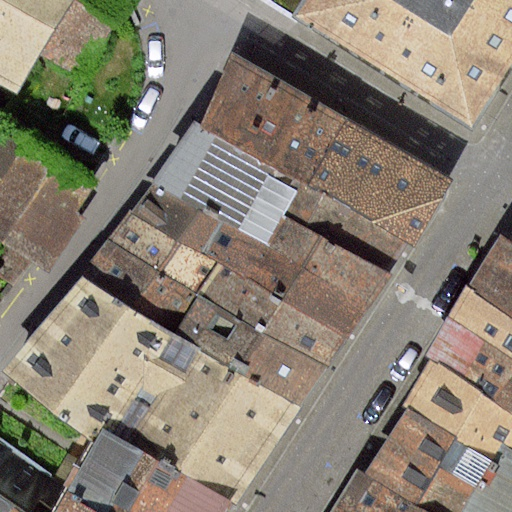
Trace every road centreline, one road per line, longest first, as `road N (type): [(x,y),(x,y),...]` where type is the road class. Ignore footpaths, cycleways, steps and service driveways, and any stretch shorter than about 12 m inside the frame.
road 1 (residential): [(0,352),(172,103),(220,0)]
road 2 (residential): [(492,166),(279,511)]
road 3 (residential): [(224,0),(492,166)]
